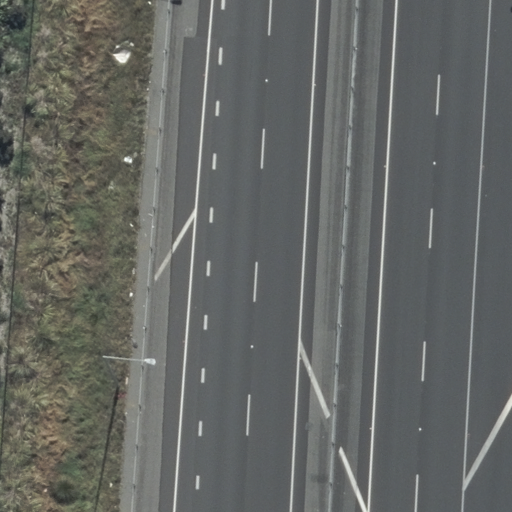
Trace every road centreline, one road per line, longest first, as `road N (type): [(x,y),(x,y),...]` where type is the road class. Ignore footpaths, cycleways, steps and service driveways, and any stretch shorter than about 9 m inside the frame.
road 1 (motorway): [(243,511),(270,0)]
road 2 (motorway): [(442,0),(419,439)]
